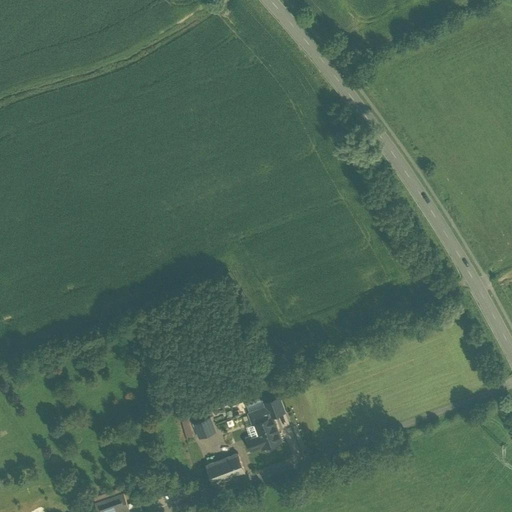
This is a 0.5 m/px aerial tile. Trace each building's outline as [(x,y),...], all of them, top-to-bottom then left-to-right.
[(266,398),(271,415),(283,411),(278,394),(266,398)] [(186,415),(179,417),(185,437),(192,435),(186,415)] [(247,438),(252,450),(262,446),(263,447),(280,441),(272,417),(254,424),(247,427),(250,437),(247,438)] [(195,424),(200,437),(215,431),(210,418),(195,424)] [(245,472),(238,453),(206,465),(213,484),(245,472)] [(94,510),(94,511),(120,511),(126,510),(118,488),(90,497),(95,510),(94,510)]
